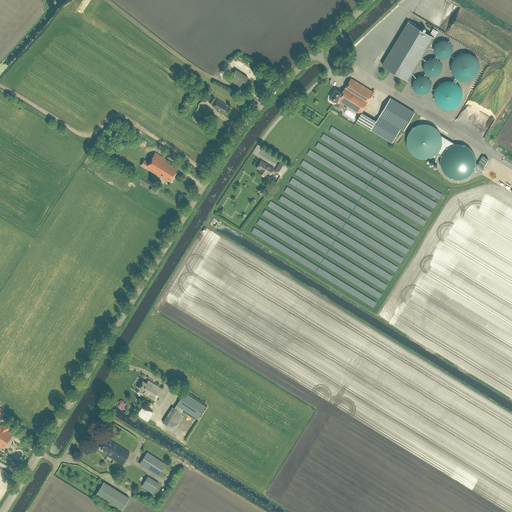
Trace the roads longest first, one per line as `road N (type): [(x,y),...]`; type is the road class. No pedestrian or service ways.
road 1 (tertiary): [(1,511),(227,147),(260,104),(371,0)]
road 2 (track): [(210,174),(122,115),(81,133),(0,86)]
road 3 (track): [(260,104),(107,0)]
